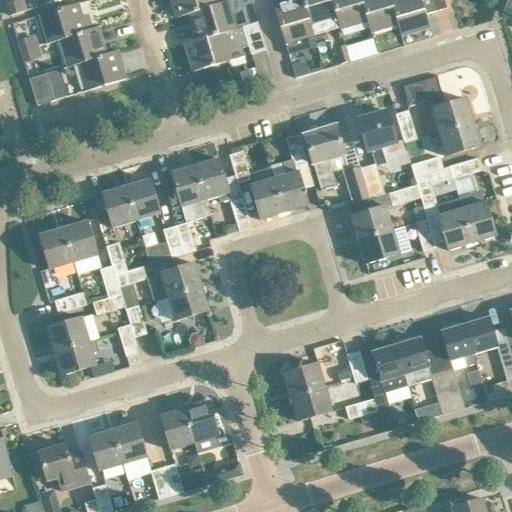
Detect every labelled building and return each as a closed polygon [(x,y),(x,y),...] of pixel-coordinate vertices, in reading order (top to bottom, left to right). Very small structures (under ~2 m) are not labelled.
[(10,16),(28,10),(24,0),(23,0),(7,5),(10,16)] [(214,6),(212,0),(172,0),(178,18),(226,3),(225,2),(214,6)] [(318,48),(311,25),(310,25),(302,0),(285,0),(287,4),(275,8),(286,45),(289,56),(318,48)] [(311,25),(336,17),(337,17),(331,0),(302,0),(310,25),(311,25)] [(336,17),(340,29),(367,21),(367,20),(361,0),(331,0),(337,17),(336,17)] [(361,0),(367,20),(367,21),(370,32),(397,24),(398,24),(390,0),(361,0)] [(401,36),(429,27),(426,15),(447,9),(443,0),(390,0),(398,24),(397,24),(401,36)] [(185,44),(186,44),(234,30),(226,3),(178,18),(189,15),(197,41),(185,44)] [(243,6),(249,26),(258,23),(252,3),(243,6)] [(78,5),(41,16),(49,43),(97,29),(97,28),(85,32),(78,5)] [(231,61),(245,56),(242,48),(248,46),(251,55),(266,51),(258,23),(249,26),(243,28),(234,30),(186,44),(194,72),(231,61)] [(50,44),(61,41),(69,67),(117,52),(105,55),(97,29),(49,43),(50,44)] [(18,43),(21,52),(35,48),(32,39),(18,43)] [(336,50),(341,65),(350,62),(345,47),(336,50)] [(38,58),(35,48),(21,52),(24,62),(38,58)] [(81,64),(89,91),(125,80),(117,52),(69,67),(69,68),(81,64)] [(292,66),(291,66),(295,79),(296,79),(308,75),(304,62),(292,66)] [(46,75),(29,80),(37,107),(55,102),(46,75)] [(423,81),(403,87),(409,108),(429,102),(431,108),(442,104),(434,78),(423,81)] [(432,110),(439,133),(473,123),(466,99),(432,110)] [(381,147),(384,158),(405,152),(402,141),(396,143),(387,112),(358,120),(368,152),(381,147)] [(404,143),(416,139),(408,112),(396,115),(404,143)] [(481,147),(473,123),(439,133),(446,157),(481,147)] [(329,160),(344,156),(335,127),(305,136),(322,191),(337,186),(329,160)] [(307,164),(299,136),(286,139),(292,160),(295,167),(307,164)] [(245,149),(252,177),(264,174),(257,146),(245,149)] [(242,153),(230,156),(238,184),(250,181),(242,153)] [(411,164),(415,178),(444,170),(440,156),(411,164)] [(206,200),(219,197),(221,203),(231,200),(219,160),(196,167),(206,200)] [(304,192),(298,173),(297,173),(295,167),(292,160),(284,162),(287,173),(274,177),(275,180),(273,180),(283,214),(308,207),(305,195),(306,194),(306,192),(304,192)] [(449,168),(453,180),(481,172),(477,160),(449,168)] [(373,164),(358,169),(367,197),(367,201),(383,196),(373,164)] [(171,174),(186,223),(210,216),(206,201),(206,200),(196,167),(171,174)] [(431,187),(453,180),(449,168),(444,170),(415,178),(417,186),(421,199),(427,220),(434,241),(444,238),(448,252),(472,245),(462,210),(459,199),(437,205),(431,187)] [(367,197),(358,169),(343,173),(351,202),(367,197)] [(150,180),(125,188),(135,222),(160,214),(150,180)] [(283,214),(273,180),(250,187),(261,221),(283,214)] [(416,186),(388,194),(392,205),(392,207),(421,199),(417,186),(416,186)] [(113,228),(135,222),(125,188),(102,195),(113,228)] [(227,236),(251,228),(243,200),(231,204),(238,226),(226,230),(227,236)] [(486,203),(462,210),(472,245),(496,238),(486,203)] [(385,207),(351,218),(358,242),(393,232),(385,207)] [(415,223),(424,252),(436,249),(434,241),(427,220),(415,223)] [(98,256),(87,222),(63,229),(74,264),(98,256)] [(187,224),(176,228),(184,255),(195,252),(187,224)] [(164,231),(167,242),(144,249),(149,266),(184,255),(176,228),(164,231)] [(74,264),(63,229),(40,236),(50,271),(74,264)] [(393,232),(358,242),(365,265),(400,255),(393,232)] [(112,266),(115,276),(126,272),(117,244),(106,248),(112,266)] [(195,264),(161,274),(168,299),(202,289),(195,264)] [(100,270),(109,298),(121,294),(115,276),(112,266),(100,270)] [(115,276),(121,294),(125,308),(126,311),(126,312),(138,308),(131,285),(148,280),(144,267),(126,272),(115,276)] [(168,299),(175,322),(209,312),(202,289),(168,299)] [(84,293),(55,302),(59,314),(88,305),(84,293)] [(121,294),(109,298),(94,303),(98,316),(125,308),(121,294)] [(147,335),(141,316),(138,308),(126,312),(130,326),(131,328),(134,339),(147,335)] [(489,319),(465,326),(474,355),(497,348),(489,319)] [(48,329),(55,352),(89,341),(82,320),(48,329)] [(126,358),(127,357),(138,354),(134,339),(131,328),(130,326),(118,329),(126,358)] [(452,370),(442,373),(454,413),(465,409),(453,371),(477,364),(474,355),(465,326),(441,333),(452,370)] [(191,336),(189,340),(192,349),(205,346),(201,333),(191,336)] [(420,339),(396,346),(408,387),(416,384),(431,380),(442,416),(454,413),(442,373),(430,376),(428,369),(429,369),(420,339)] [(97,366),(89,341),(55,352),(62,377),(97,366)] [(364,363),(380,417),(379,417),(384,434),(391,432),(386,415),(392,413),(386,394),(408,387),(396,346),(373,353),(374,360),(364,363)] [(511,357),(511,352),(499,356),(511,396),(511,395),(511,357)] [(347,356),(355,384),(367,380),(359,353),(347,356)] [(318,365),(284,375),(291,399),(326,389),(318,365)] [(470,401),(476,398),(467,374),(460,377),(470,401)] [(298,422),(332,412),(326,389),(291,399),(298,422)] [(346,408),(349,420),(377,412),(374,400),(346,408)] [(208,402),(185,410),(195,444),(219,437),(218,435),(231,431),(224,409),(211,413),(208,402)] [(185,410),(161,417),(171,451),(195,444),(185,410)] [(114,431),(124,466),(148,460),(137,424),(114,431)] [(114,431),(89,438),(100,474),(124,466),(114,431)] [(0,480),(13,477),(0,435),(0,480)] [(59,478),(63,492),(90,484),(80,454),(69,457),(66,446),(39,454),(47,482),(59,478)] [(244,475),(240,463),(204,474),(208,486),(231,479),(244,475)] [(175,466),(163,469),(172,497),(184,493),(175,466)] [(172,497),(163,469),(151,473),(159,500),(172,497)] [(97,498),(101,511),(112,511),(105,486),(95,490),(97,498)] [(47,492),(41,494),(43,501),(44,506),(57,502),(55,496),(47,492)] [(101,511),(97,498),(84,502),(86,511),(101,511)] [(487,511),(483,500),(451,509),(452,511),(487,511)] [(42,501),(24,506),(26,511),(46,511),(44,506),(43,501),(42,501)]
